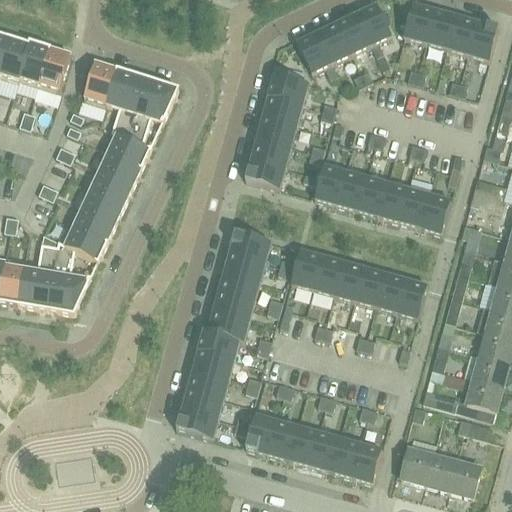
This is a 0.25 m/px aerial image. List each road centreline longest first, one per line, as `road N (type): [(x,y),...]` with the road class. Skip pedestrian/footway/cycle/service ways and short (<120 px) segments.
road 1 (residential): [(94,0),(90,34),(196,72),(203,99),(89,346),(68,353),(0,339)]
road 2 (residential): [(159,461),(151,441),(261,37),(337,0)]
road 3 (residential): [(511,11),(379,511)]
road 4 (residential): [(335,511),(159,461)]
